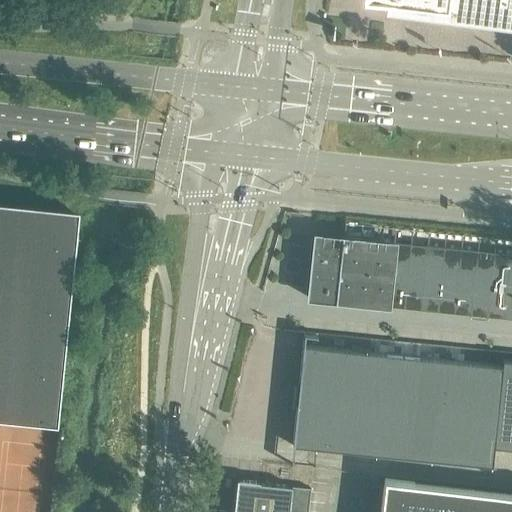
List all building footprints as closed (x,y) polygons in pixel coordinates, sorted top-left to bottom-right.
[(444,12),(445,8),(511,16),(511,0),(380,0),(380,4),(444,12)] [(58,425),(79,218),(75,218),(74,220),(0,212),(0,416),(54,422),(54,424),(58,425)] [(511,256),(344,239),(344,238),(315,236),(309,299),(337,302),(337,301),(511,319),(511,256)] [(511,361),(503,361),(503,367),(304,347),(294,446),(493,467),(495,448),(511,449),(511,361)] [(511,511),(511,494),(415,484),(385,480),(381,511),(511,511)] [(308,511),(311,490),(259,485),(259,483),(237,481),(233,511),(308,511)]
